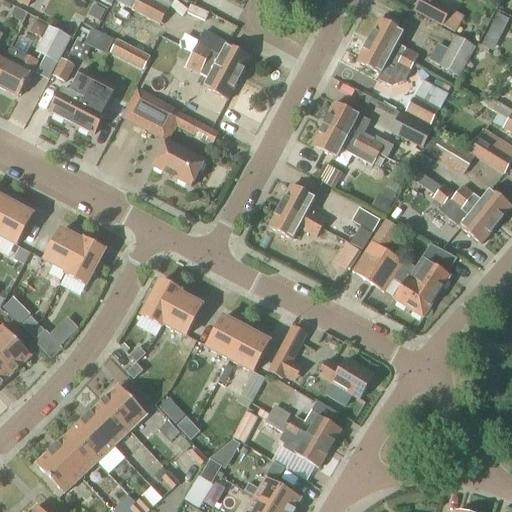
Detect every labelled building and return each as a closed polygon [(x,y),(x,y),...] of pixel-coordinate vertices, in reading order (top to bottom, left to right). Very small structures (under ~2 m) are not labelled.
[(116,0),(116,2),(102,32),(125,43),(139,17),(160,28),(174,0),(116,0)] [(111,9),(115,0),(105,0),(103,4),(111,9)] [(451,33),(458,17),(456,16),(457,14),(429,0),(420,0),(414,13),(451,33)] [(93,6),(88,17),(98,22),(104,12),(93,6)] [(489,41),(501,46),(511,19),(511,15),(501,11),(489,41)] [(413,67),(417,59),(396,48),(403,35),(379,22),(368,44),(413,67)] [(58,66),(72,40),(48,28),(35,55),(58,66)] [(192,57),(238,82),(250,61),(226,48),(222,55),(213,51),(213,50),(200,43),(199,44),(186,36),(179,49),(193,56),(192,57)] [(459,78),(475,49),(455,37),(439,67),(459,78)] [(144,73),(150,59),(151,58),(117,41),(109,56),(144,73)] [(408,76),(413,67),(368,44),(356,65),(381,78),(387,65),(408,76)] [(4,63),(0,70),(0,89),(18,99),(30,77),(37,63),(23,56),(11,49),(4,63)] [(227,104),(238,82),(192,57),(185,69),(200,77),(200,75),(209,80),(203,91),(227,104)] [(66,85),(75,67),(64,62),(55,79),(66,85)] [(71,127),(96,79),(82,71),(69,96),(62,92),(50,115),(71,127)] [(104,114),(117,89),(96,79),(71,127),(92,138),(104,114)] [(431,127),(447,96),(423,83),(405,114),(431,127)] [(220,135),(192,120),(137,91),(121,121),(166,145),(153,169),(191,189),(204,163),(170,145),(177,130),(213,149),(220,135)] [(379,157),(385,146),(365,135),(370,124),(335,106),(323,127),(379,157)] [(422,152),(432,132),(399,115),(389,135),(422,152)] [(511,125),(508,123),(503,131),(511,136),(511,125)] [(373,169),(379,157),(323,127),(312,149),(336,162),(341,152),(373,169)] [(511,160),(511,149),(483,132),(478,141),(477,140),(469,154),(505,176),(511,163),(511,161),(511,160)] [(464,178),(475,159),(443,139),(431,158),(464,178)] [(423,156),(416,167),(425,173),(426,173),(431,165),(433,162),(423,156)] [(334,192),(342,177),(324,166),(316,181),(334,192)] [(396,195),(406,173),(395,167),(386,189),(396,195)] [(448,202),(453,195),(444,187),(433,201),(442,209),(448,202)] [(482,203),(473,196),(464,187),(456,197),(474,212),(495,229),(510,210),(489,193),(482,203)] [(321,231),(325,222),(307,213),(313,201),(290,189),(279,209),(321,231)] [(379,195),(371,211),(385,218),(393,203),(379,195)] [(442,209),(438,214),(459,231),(480,248),(495,229),(474,212),(456,197),(450,204),(448,202),(442,209)] [(0,199),(0,222),(10,205),(0,199)] [(10,205),(0,222),(0,239),(16,248),(33,217),(10,205)] [(316,239),(321,231),(279,209),(268,230),(291,242),(298,230),(316,239)] [(373,236),(381,222),(359,210),(351,224),(373,236)] [(61,232),(44,263),(66,275),(83,244),(61,232)] [(66,275),(65,277),(86,288),(92,277),(95,279),(102,267),(98,265),(105,253),(84,242),(83,244),(66,275)] [(346,245),(335,262),(350,272),(361,255),(346,245)] [(403,266),(385,253),(373,246),(354,275),(384,295),(393,281),(399,285),(401,284),(404,286),(394,302),(422,320),(436,299),(397,273),(403,266)] [(455,261),(430,247),(423,258),(447,273),(455,261)] [(403,266),(397,273),(436,299),(449,280),(444,277),(428,266),(421,261),(413,273),(403,266)] [(161,330),(162,327),(180,296),(181,294),(160,283),(154,295),(151,293),(144,306),(147,307),(141,319),(161,330)] [(180,296),(162,327),(185,339),(202,308),(180,296)] [(31,319),(21,328),(28,336),(38,326),(31,319)] [(223,320),(206,351),(229,363),(246,332),(223,320)] [(38,326),(28,336),(36,343),(45,334),(38,326)] [(303,369),(293,364),(308,337),(291,328),(268,374),(283,382),(285,379),(295,385),(303,369)] [(25,355),(26,354),(3,329),(0,331),(0,360),(15,376),(30,360),(25,355)] [(246,332),(229,363),(252,375),(269,344),(246,332)] [(139,349),(129,358),(136,365),(146,357),(139,349)] [(0,360),(0,388),(3,386),(2,386),(12,376),(13,376),(14,375),(0,360)] [(373,380),(346,364),(341,373),(327,365),(319,378),(332,386),(332,387),(360,403),(373,380)] [(136,366),(127,375),(134,382),(143,373),(136,366)] [(231,373),(225,369),(218,383),(224,386),(231,373)] [(105,399),(101,403),(129,434),(146,417),(123,393),(122,394),(117,389),(105,400),(105,399)] [(249,410),(253,403),(241,397),(237,404),(249,410)] [(89,414),(84,419),(113,449),(129,434),(101,403),(100,404),(100,405),(90,415),(89,414)] [(333,428),(339,417),(318,403),(305,424),(295,418),(295,419),(275,407),(270,416),(272,417),(330,452),(341,433),(333,428)] [(266,422),(270,416),(261,411),(257,417),(266,422)] [(270,416),(265,425),(284,436),(283,437),(277,447),(296,458),(318,471),(330,452),(272,417),(270,416)] [(80,424),(69,435),(97,465),(113,449),(84,419),(79,424),(80,424)] [(177,429),(184,436),(193,427),(186,420),(177,429)] [(200,434),(193,427),(184,436),(191,443),(200,434)] [(57,445),(52,450),(81,480),(97,465),(69,435),(57,446),(57,445)] [(233,443),(221,452),(233,459),(240,447),(233,443)] [(47,455),(36,466),(64,496),(81,480),(52,450),(47,454),(47,455)] [(196,450),(189,457),(200,468),(207,462),(196,450)] [(210,462),(205,471),(217,478),(222,469),(210,462)] [(205,471),(200,480),(211,486),(217,478),(205,471)] [(172,490),(178,485),(168,474),(163,480),(172,490)] [(266,480),(255,499),(276,511),(294,511),(302,500),(266,480)] [(276,511),(255,499),(247,511),(276,511)] [(149,511),(151,510),(142,500),(136,505),(142,511),(149,511)]
